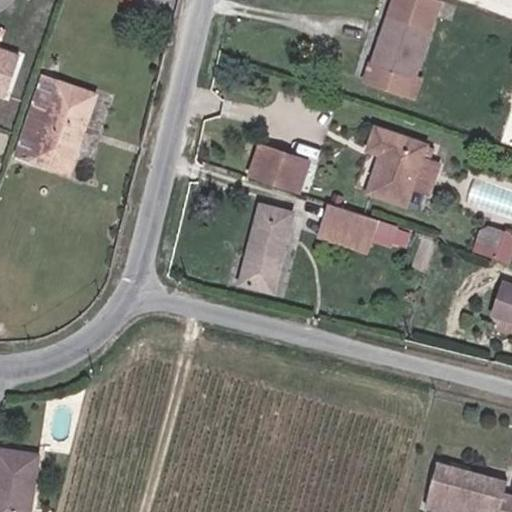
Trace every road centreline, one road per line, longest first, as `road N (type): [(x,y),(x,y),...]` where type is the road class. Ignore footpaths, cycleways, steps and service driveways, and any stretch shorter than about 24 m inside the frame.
road 1 (unclassified): [(134,292),(511,389)]
road 2 (unclassified): [(206,0),(134,292)]
road 3 (unclassified): [(134,292),(97,333),(47,359),(0,366)]
